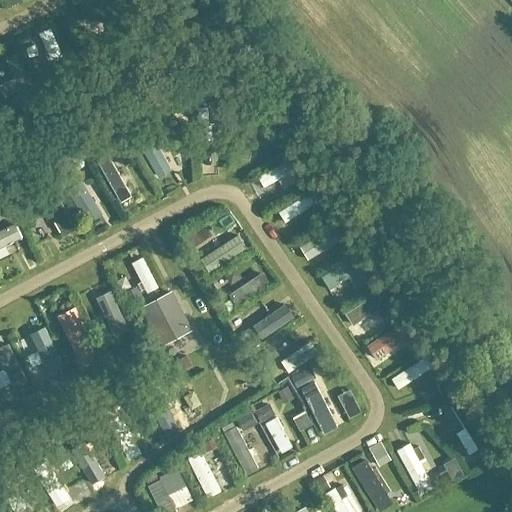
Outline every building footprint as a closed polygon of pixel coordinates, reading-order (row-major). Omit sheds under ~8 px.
[(11,0),(17,15),(29,10),(25,0),(11,0)] [(31,87),(16,55),(6,60),(14,80),(0,86),(0,90),(4,99),(31,87)] [(237,159),(249,161),(253,141),(264,144),(272,111),(249,106),(237,159)] [(202,109),(208,144),(216,143),(210,108),(202,109)] [(164,182),(179,174),(157,134),(142,142),(164,182)] [(268,190),(297,177),(291,163),(262,175),(268,190)] [(291,227),(320,209),(312,196),(283,214),(291,227)] [(331,229),(303,250),(312,262),(340,240),(331,229)] [(241,235),(206,257),(214,270),(250,248),(241,235)] [(148,258),(135,263),(149,297),(162,291),(148,258)] [(325,275),(336,297),(351,289),(350,286),(365,279),(356,260),(325,275)] [(231,292),(239,305),(273,283),(266,271),(231,292)] [(89,285),(115,322),(128,313),(102,275),(89,285)] [(407,312),(390,286),(345,316),(353,327),(376,312),(382,321),(392,314),(395,320),(407,312)] [(191,332),(170,293),(142,308),(163,347),(191,332)] [(66,333),(86,324),(77,305),(58,314),(66,333)] [(402,322),(367,348),(380,366),(415,340),(402,322)] [(48,327),(37,330),(43,348),(54,345),(48,327)] [(285,361),(293,375),(318,360),(310,346),(285,361)] [(401,393),(438,374),(430,358),(393,377),(401,393)] [(0,369),(0,384),(11,382),(9,368),(0,369)] [(328,438),(344,430),(318,378),(302,386),(328,438)] [(165,399),(153,404),(167,432),(179,426),(165,399)] [(130,462),(143,456),(125,414),(112,419),(130,462)] [(283,456),(295,451),(281,416),(269,420),(283,456)] [(261,469),(247,428),(230,434),(244,475),(261,469)] [(415,442),(400,450),(422,494),(437,487),(415,442)] [(191,457),(211,499),(224,493),(203,451),(191,457)] [(379,511),(396,504),(373,457),(356,464),(379,511)] [(44,468),(62,505),(75,499),(57,461),(44,468)] [(178,484),(188,478),(180,465),(169,472),(178,484)] [(351,511),(339,487),(329,492),(338,511),(351,511)] [(30,511),(22,491),(11,496),(18,511),(30,511)]
